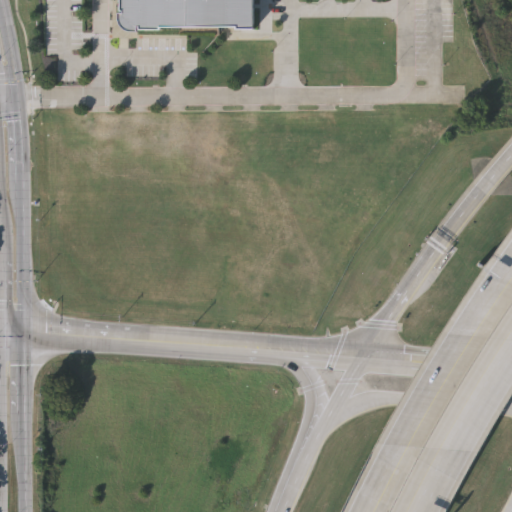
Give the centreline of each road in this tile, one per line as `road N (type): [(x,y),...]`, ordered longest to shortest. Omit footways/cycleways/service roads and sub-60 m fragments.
road 1 (motorway): [(511,284),(379,511)]
road 2 (tertiary): [(511,373),(263,353)]
road 3 (tertiary): [(263,353),(26,332)]
road 4 (motorway): [(490,181),(363,361)]
road 5 (secondary): [(511,406),(389,397),(350,409),(320,431)]
road 6 (motorway): [(419,511),(511,354)]
road 7 (secondary): [(363,361),(280,511)]
road 8 (secondary): [(26,332),(24,181)]
road 9 (secondary): [(263,353),(306,386),(298,469)]
road 10 (secondary): [(4,326),(5,452)]
